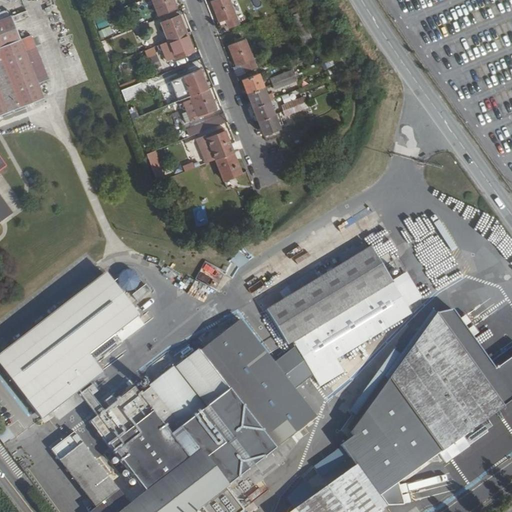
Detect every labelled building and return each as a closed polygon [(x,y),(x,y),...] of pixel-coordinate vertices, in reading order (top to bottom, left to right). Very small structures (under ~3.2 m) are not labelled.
[(152,0),(158,13),(175,6),(172,0),(152,0)] [(215,0),(211,2),(219,23),(225,20),(228,28),(238,24),(228,0),(215,0)] [(291,9),(298,27),(306,23),(299,6),(291,9)] [(161,23),(175,57),(193,51),(178,13),(170,16),(171,19),(161,23)] [(9,16),(0,19),(0,107),(9,104),(12,109),(42,97),(9,16)] [(96,17),(97,27),(107,27),(106,16),(96,17)] [(298,27),(307,48),(315,45),(306,23),(298,27)] [(101,29),(103,36),(112,34),(109,27),(101,29)] [(228,45),(236,66),(239,65),(242,72),(245,71),(255,66),(245,39),(228,45)] [(183,76),(192,99),(198,115),(216,108),(200,70),(183,76)] [(272,79),(276,89),(296,81),(292,71),(272,79)] [(242,80),(267,144),(284,137),(258,74),(242,80)] [(126,101),(145,93),(140,81),(130,86),(128,82),(119,86),(126,101)] [(282,106),(287,116),(307,108),(303,98),(282,106)] [(184,103),(191,121),(217,110),(216,108),(198,115),(192,99),(184,103)] [(9,104),(0,107),(0,113),(12,109),(9,104)] [(207,122),(210,131),(228,124),(224,114),(206,121),(207,122)] [(189,129),(192,138),(210,131),(207,122),(189,129)] [(207,138),(224,181),(242,173),(225,131),(207,138)] [(0,224),(11,216),(0,200),(0,174),(7,170),(0,159),(0,224)] [(184,171),(195,169),(193,162),(183,165),(184,171)] [(336,253),(341,262),(366,247),(361,238),(336,253)] [(291,292),(265,307),(286,341),(291,338),(318,385),(342,371),(334,357),(408,314),(368,246),(366,247),(341,262),(316,277),(291,292)] [(239,251),(231,260),(240,269),(248,260),(239,251)] [(311,268),(286,283),(291,292),(316,277),(311,268)] [(139,290),(136,271),(121,273),(123,292),(139,290)] [(104,274),(0,354),(0,370),(39,421),(68,398),(144,493),(119,511),(118,511),(108,498),(118,490),(73,433),(50,451),(96,510),(92,511),(204,511),(200,507),(234,480),(244,492),(256,483),(262,476),(264,479),(280,466),(294,445),(287,437),(315,415),(240,319),(199,351),(197,349),(173,367),(171,365),(147,384),(149,387),(137,396),(128,386),(90,415),(79,399),(87,393),(82,387),(101,372),(87,354),(137,315),(104,274)] [(147,285),(131,294),(136,301),(151,292),(147,285)] [(444,313),(503,401),(511,394),(511,388),(460,311),(443,311),(444,313)] [(368,416),(358,429),(361,434),(346,444),(348,448),(339,455),(343,461),(353,455),(360,466),(297,510),(298,511),(383,511),(390,508),(388,493),(403,492),(403,483),(418,482),(417,474),(430,473),(430,465),(445,464),(444,458),(449,466),(474,450),(468,440),(471,438),(483,437),(484,430),(510,412),(503,401),(444,313),(412,356),(368,416)] [(402,348),(357,408),(368,416),(412,356),(402,348)] [(0,431),(0,438),(3,443),(13,437),(7,427),(0,431)]
